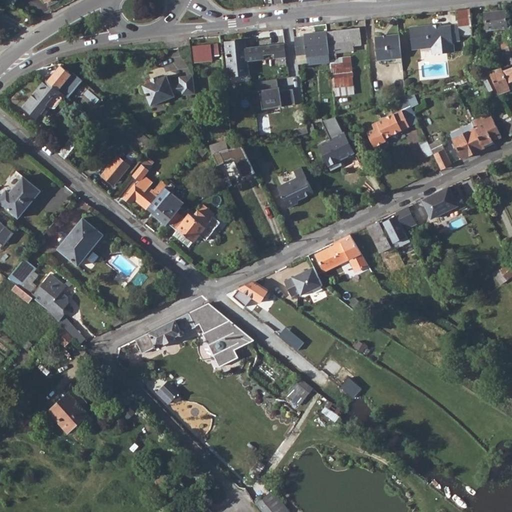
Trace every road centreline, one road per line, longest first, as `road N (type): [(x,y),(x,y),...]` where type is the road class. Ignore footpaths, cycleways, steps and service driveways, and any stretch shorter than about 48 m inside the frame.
road 1 (residential): [(208,291),(111,340),(108,360),(251,511)]
road 2 (residential): [(208,291),(511,145)]
road 3 (residential): [(0,116),(208,291)]
road 4 (track): [(208,291),(393,442)]
road 5 (secondary): [(227,22),(457,0)]
road 6 (secondary): [(0,83),(37,58),(126,30)]
road 7 (secondary): [(110,0),(45,26),(0,68)]
